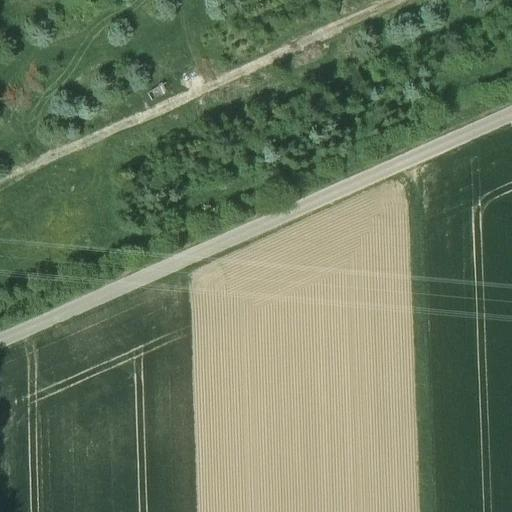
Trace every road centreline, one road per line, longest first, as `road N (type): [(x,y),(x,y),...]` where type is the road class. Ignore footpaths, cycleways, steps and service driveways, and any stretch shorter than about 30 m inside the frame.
road 1 (track): [(0,345),(511,126)]
road 2 (track): [(438,511),(414,162)]
